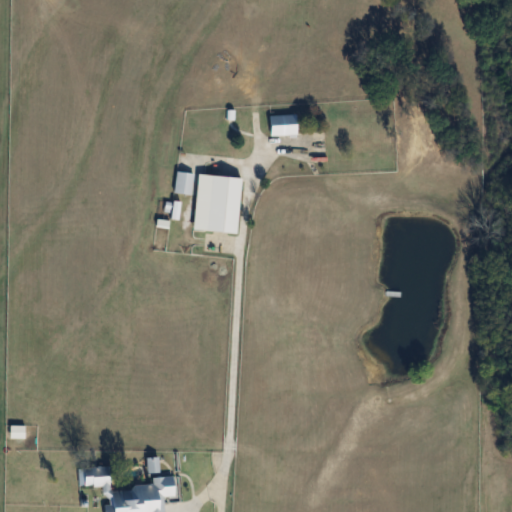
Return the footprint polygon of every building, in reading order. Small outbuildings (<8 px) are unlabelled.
[(294,116),(268,116),(268,137),(294,137),(294,116)] [(353,155),(383,154),(382,121),(336,122),(336,147),(353,147),(353,155)] [(192,174),(175,172),(172,193),(190,196),(192,174)] [(239,179),(196,175),(192,231),(234,234),(239,179)] [(108,489),(107,467),(81,468),(82,487),(101,486),(101,498),(103,498),(104,511),(162,511),(162,497),(172,497),(171,477),(151,478),(152,487),(108,489)]
